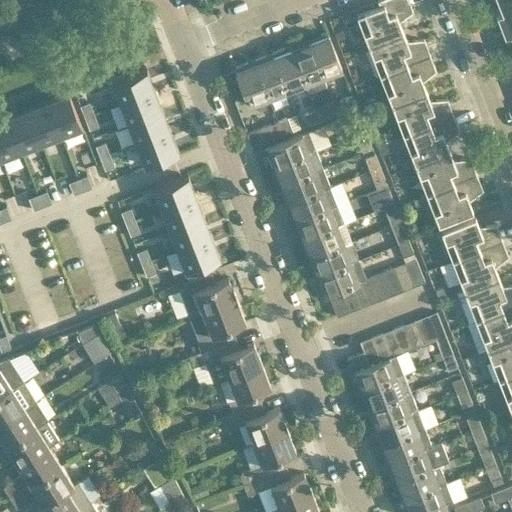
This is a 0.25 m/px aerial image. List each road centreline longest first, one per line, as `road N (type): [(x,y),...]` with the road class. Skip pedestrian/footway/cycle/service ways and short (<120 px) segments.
road 1 (residential): [(364,511),(185,43)]
road 2 (residential): [(511,143),(452,0)]
road 3 (residential): [(185,43),(304,0)]
